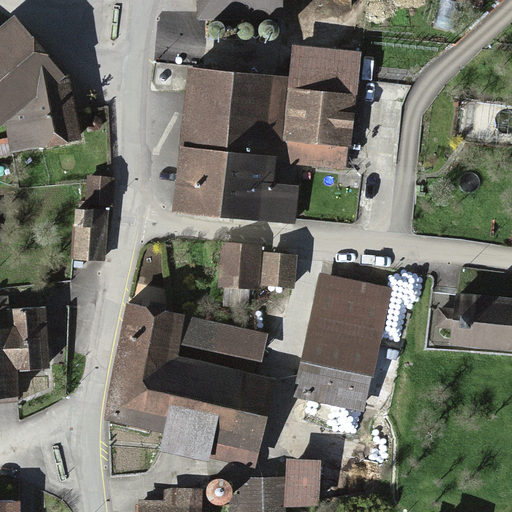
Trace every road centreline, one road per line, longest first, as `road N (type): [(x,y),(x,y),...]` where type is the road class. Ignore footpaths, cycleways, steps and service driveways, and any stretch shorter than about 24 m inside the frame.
road 1 (residential): [(511,265),(124,226)]
road 2 (tertiary): [(124,226),(86,413)]
road 3 (tertiary): [(136,85),(124,226)]
